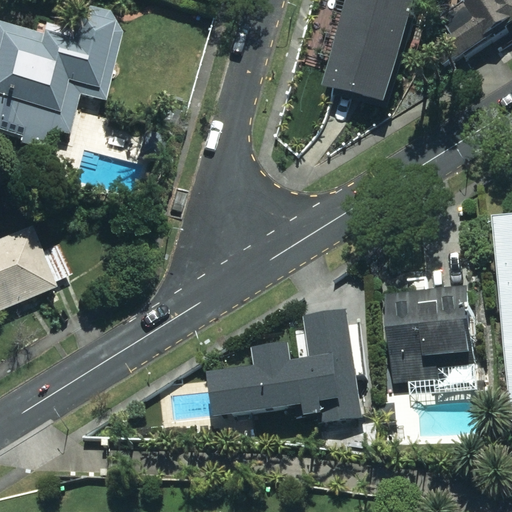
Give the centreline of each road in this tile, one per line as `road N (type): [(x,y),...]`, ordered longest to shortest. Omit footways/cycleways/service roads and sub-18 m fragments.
road 1 (unknown): [(6,422),(122,453),(254,455),(422,478),(511,508)]
road 2 (residential): [(511,107),(181,314)]
road 3 (residential): [(272,0),(181,314)]
road 4 (residential): [(181,314),(0,426)]
